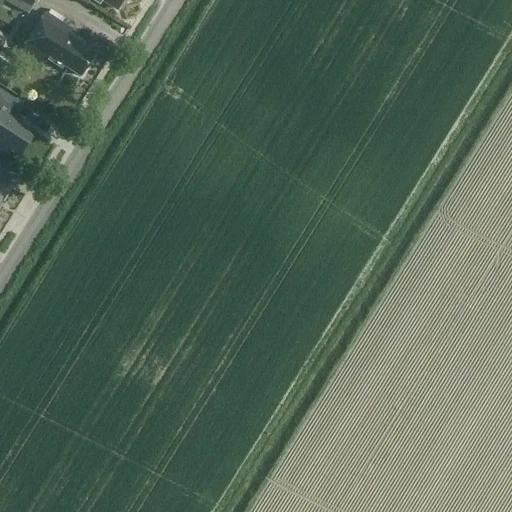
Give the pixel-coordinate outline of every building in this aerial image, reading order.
[(1,0),(28,14),(36,0),(1,0)] [(124,0),(92,0),(99,4),(101,0),(103,0),(119,9),(124,0)] [(72,29),(66,25),(46,13),(22,48),(46,63),(48,59),(62,68),(63,65),(80,76),(95,53),(83,45),(84,42),(70,33),(72,29)] [(20,156),(36,131),(12,116),(21,102),(0,88),(0,154),(6,158),(11,150),(20,156)] [(0,203),(10,187),(0,179),(0,203)]
